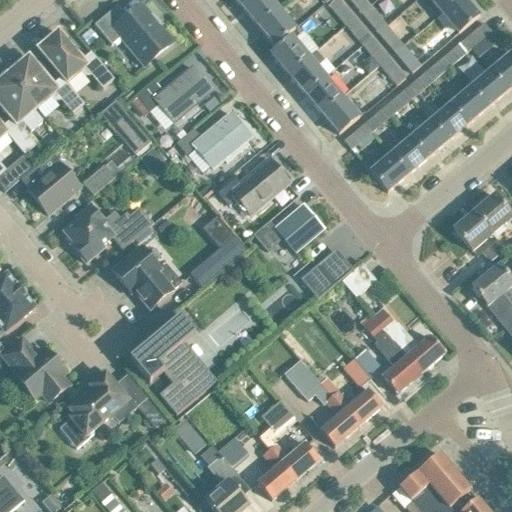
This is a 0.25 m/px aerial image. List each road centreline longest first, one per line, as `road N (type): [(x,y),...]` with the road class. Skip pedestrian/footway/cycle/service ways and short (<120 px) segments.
road 1 (unclassified): [(379,244),(176,0)]
road 2 (unclassified): [(379,244),(511,135)]
road 3 (unclassified): [(483,371),(379,244)]
road 4 (unclassified): [(319,511),(436,413)]
road 5 (residential): [(81,316),(0,218)]
road 6 (residential): [(436,413),(511,509)]
